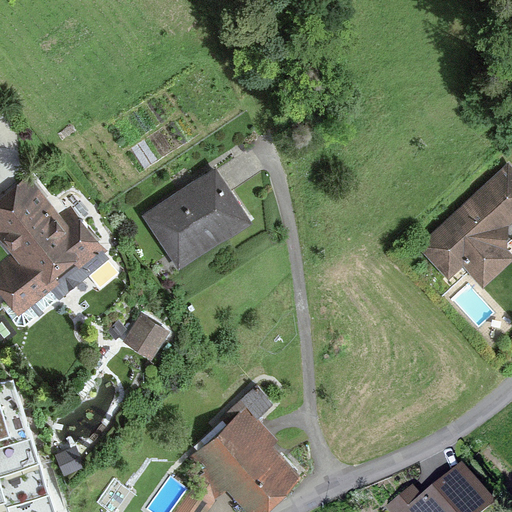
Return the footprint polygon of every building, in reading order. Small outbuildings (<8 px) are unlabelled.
[(319,109),(333,106),(330,92),(316,95),(319,109)] [(507,254),(488,233),(511,211),(511,173),(506,167),(437,231),(438,231),(423,245),(437,261),(452,247),(481,278),(507,254)] [(220,236),(245,219),(213,170),(145,215),(169,252),(212,224),(220,236)] [(46,209),(24,183),(0,202),(0,232),(15,251),(8,257),(10,260),(0,268),(0,306),(14,324),(22,325),(86,272),(78,263),(97,247),(83,231),(84,230),(85,224),(81,220),(75,219),(74,220),(57,199),(46,209)] [(154,342),(162,331),(140,317),(133,328),(154,342)] [(55,511),(12,380),(0,383),(0,511),(55,511)] [(255,385),(240,399),(255,415),(269,401),(255,385)] [(256,507),(289,476),(233,416),(189,457),(194,463),(183,473),(207,500),(229,479),(256,507)] [(65,471),(85,462),(77,444),(57,453),(65,471)] [(480,511),(488,506),(458,471),(420,502),(410,490),(386,509),(387,511),(480,511)]
